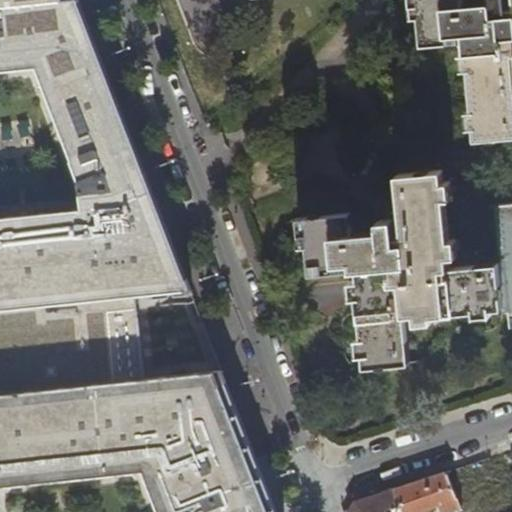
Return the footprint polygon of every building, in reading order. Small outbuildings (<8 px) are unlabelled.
[(0,0),(0,511),(275,511),(226,372),(149,379),(140,296),(194,290),(81,0),(0,0)] [(511,0),(496,0),(497,0),(470,3),(469,0),(417,0),(417,2),(428,1),(430,15),(432,40),(480,36),(488,136),(511,133),(511,206),(497,207),(502,266),(454,269),(445,171),(400,175),(404,234),(396,235),(395,217),(378,219),(379,230),(352,233),(351,211),(297,216),(299,233),(312,232),(313,243),(305,245),(308,274),(356,269),(364,367),(410,363),(405,306),(504,297),(505,313),(511,311),(511,0)] [(428,1),(417,2),(418,15),(430,15),(428,1)] [(300,245),(305,245),(313,243),(312,232),(299,233),(300,245)] [(511,452),(448,472),(458,496),(463,495),(487,487),(492,500),(503,496),(511,492),(511,452)] [(458,496),(448,472),(395,489),(403,511),(431,511),(430,509),(439,505),(441,511),(457,511),(463,510),(459,500),(458,496)] [(403,511),(395,489),(357,502),(350,511),(403,511)] [(507,511),(503,496),(492,500),(463,510),(457,511),(507,511)]
